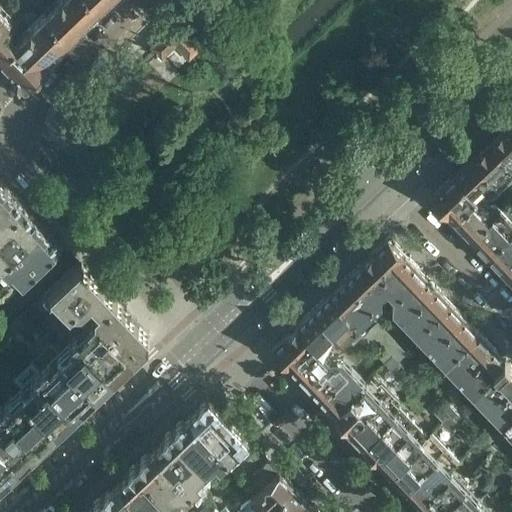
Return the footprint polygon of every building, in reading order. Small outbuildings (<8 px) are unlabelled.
[(96,16),(103,9),(94,0),(59,0),(46,13),(74,42),(98,19),(96,16)] [(94,0),(103,9),(111,0),(94,0)] [(42,72),(15,43),(15,42),(5,32),(11,26),(11,20),(5,13),(0,17),(0,59),(23,84),(24,85),(26,86),(27,86),(28,85),(29,85),(42,72)] [(42,72),(74,42),(46,13),(15,42),(15,43),(42,72)] [(201,47),(177,21),(151,45),(162,57),(176,43),(190,57),(201,47)] [(75,139),(94,122),(83,110),(65,128),(75,139)] [(511,128),(507,123),(490,140),(511,162),(511,128)] [(511,162),(490,140),(473,157),(498,183),(501,187),(504,187),(511,179),(511,162)] [(498,183),(473,157),(455,173),(477,196),(485,196),(498,183)] [(477,196),(455,173),(432,195),(449,213),(449,212),(454,218),(477,196)] [(0,225),(25,202),(7,183),(0,189),(0,225)] [(471,235),(498,210),(485,196),(477,196),(454,218),(471,235)] [(0,253),(4,257),(43,220),(25,202),(0,225),(0,253)] [(488,253),(511,229),(511,224),(498,210),(471,235),(488,253)] [(24,275),(61,240),(43,220),(4,257),(11,265),(13,263),(24,275)] [(504,270),(511,262),(511,229),(488,253),(504,270)] [(421,270),(389,236),(364,260),(389,286),(388,287),(395,295),(421,270)] [(372,302),(386,289),(388,287),(389,286),(364,260),(331,291),(357,319),(374,303),(372,302)] [(116,298),(82,261),(42,298),(47,303),(60,304),(63,301),(70,308),(74,304),(83,305),(92,297),(100,306),(103,310),(116,298)] [(450,300),(445,294),(434,283),(434,282),(435,281),(435,280),(435,279),(435,278),(434,277),(433,277),(432,276),(431,276),(430,277),(428,277),(421,270),(395,295),(394,296),(394,301),(420,328),(450,300)] [(341,334),(357,319),(331,291),(298,322),(323,348),(324,348),(339,333),(341,334)] [(149,332),(116,298),(103,310),(100,306),(97,308),(96,314),(134,354),(149,340),(149,332)] [(478,330),(450,300),(420,328),(448,358),(478,330)] [(134,354),(96,314),(88,321),(91,323),(79,334),(115,372),(134,354)] [(332,355),(324,348),(323,348),(298,322),(273,346),(305,380),(332,355)] [(477,388),(508,358),(505,355),(504,357),(478,330),(448,358),(477,388)] [(115,372),(79,334),(77,332),(70,339),(72,341),(61,352),(97,390),(115,372)] [(398,349),(389,340),(383,346),(392,355),(398,349)] [(392,355),(383,346),(377,352),(386,361),(392,355)] [(406,358),(398,349),(392,355),(400,364),(406,358)] [(97,390),(61,352),(50,362),(47,360),(40,367),(78,408),(97,390)] [(334,410),(364,382),(337,354),(333,354),(332,355),(305,380),(334,410)] [(400,364),(392,355),(386,361),(394,370),(400,364)] [(511,411),(511,365),(509,362),(510,361),(508,358),(477,388),(505,418),(511,411)] [(78,408),(40,367),(32,374),(34,377),(23,387),(59,425),(78,408)] [(392,412),(364,382),(334,410),(362,440),(392,412)] [(59,425),(23,387),(12,398),(10,395),(2,402),(40,443),(59,425)] [(244,432),(209,395),(191,412),(229,453),(237,445),(234,442),(244,432)] [(455,409),(446,400),(440,406),(449,415),(455,409)] [(40,443),(2,402),(0,404),(0,437),(22,461),(40,443)] [(420,441),(428,435),(399,405),(362,440),(391,470),(420,441)] [(449,415),(440,406),(434,412),(442,420),(449,415)] [(463,418),(455,409),(449,415),(457,424),(463,418)] [(229,453),(191,412),(182,420),(179,421),(176,424),(176,427),(174,429),(209,466),(218,457),(221,460),(229,453)] [(457,424),(449,415),(442,420),(451,429),(457,424)] [(209,466),(174,429),(172,431),(169,431),(165,434),(165,437),(156,446),(194,486),(202,478),(199,475),(209,466)] [(268,458),(247,436),(247,435),(244,432),(234,442),(237,445),(229,453),(250,475),(268,458)] [(22,461),(0,437),(0,475),(3,478),(22,461)] [(449,471),(420,441),(391,470),(419,500),(449,471)] [(194,486),(156,446),(147,454),(144,454),(141,457),(140,460),(136,464),(133,465),(130,468),(129,471),(121,479),(151,511),(166,511),(167,511),(164,508),(173,499),(176,502),(194,486)] [(261,487),(279,470),(268,458),(250,475),(261,487)] [(511,469),(503,460),(497,466),(505,474),(511,469)] [(505,474),(497,466),(491,471),(499,480),(505,474)] [(293,511),(308,499),(282,472),(283,472),(280,469),(279,470),(261,487),(251,497),(265,511),(293,511)] [(465,511),(477,501),(449,471),(419,500),(430,511),(465,511)] [(511,484),(511,481),(505,474),(499,480),(508,489),(511,484)] [(151,511),(121,479),(112,487),(109,488),(106,491),(105,494),(103,496),(118,511),(151,511)] [(118,511),(103,496),(101,498),(98,498),(95,501),(94,504),(85,511),(118,511)] [(320,511),(308,499),(293,511),(320,511)] [(487,511),(477,501),(465,511),(487,511)]
